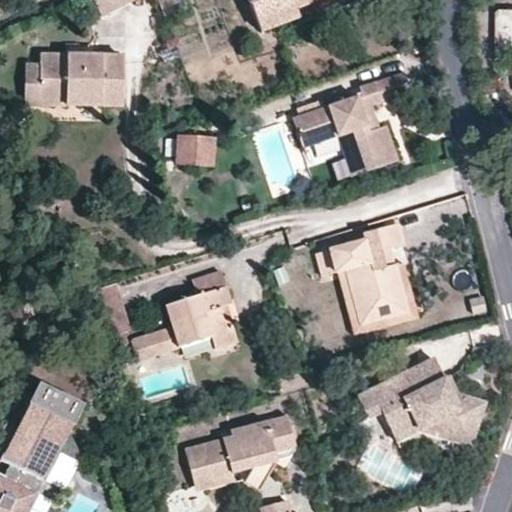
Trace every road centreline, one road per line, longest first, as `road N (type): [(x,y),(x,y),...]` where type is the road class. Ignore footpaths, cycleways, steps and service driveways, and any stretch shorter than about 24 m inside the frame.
road 1 (residential): [(442,0),(511,262)]
road 2 (unknown): [(490,181),(261,282)]
